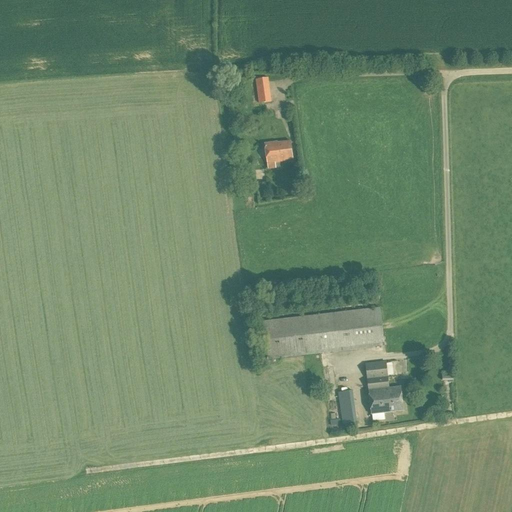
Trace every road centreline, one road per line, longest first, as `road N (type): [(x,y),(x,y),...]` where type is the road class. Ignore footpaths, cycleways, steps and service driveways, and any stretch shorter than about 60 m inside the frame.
road 1 (unknown): [(442,67),(450,333),(432,344),(344,350)]
road 2 (unclassified): [(292,70),(511,65)]
